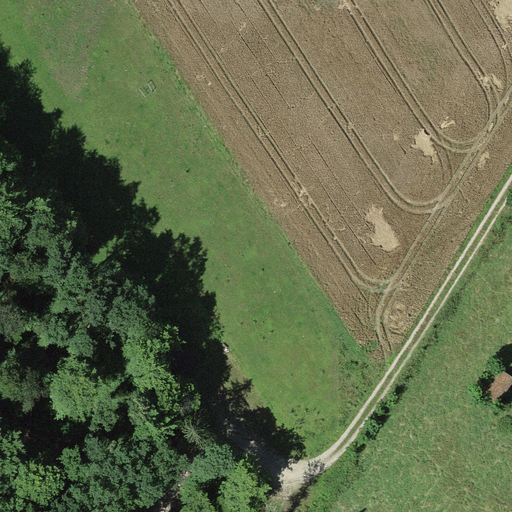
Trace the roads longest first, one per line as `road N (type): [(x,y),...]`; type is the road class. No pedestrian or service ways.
road 1 (track): [(511,175),(341,448),(300,472),(235,449)]
road 2 (track): [(170,503),(0,418)]
